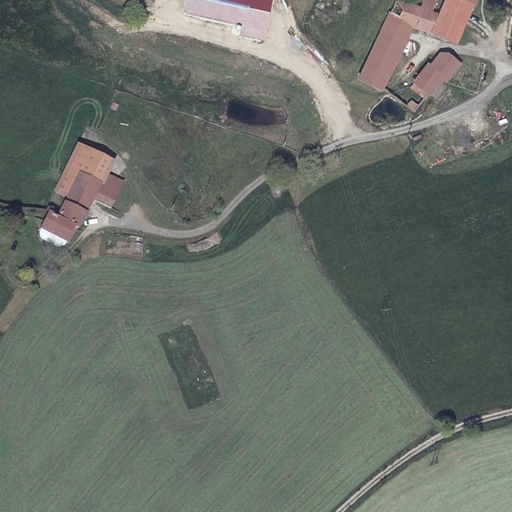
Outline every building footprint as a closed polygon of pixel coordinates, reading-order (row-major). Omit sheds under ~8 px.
[(433,32),(441,14),(434,12),(438,2),(433,0),(423,0),(421,7),(399,0),(397,0),(360,79),(380,91),(399,57),(411,27),(433,32)] [(433,32),(456,42),(475,0),(448,0),(441,14),(433,32)] [(429,64),(415,82),(430,94),(444,76),(429,64)] [(430,94),(415,82),(411,87),(426,100),(430,94)] [(77,160),(108,176),(116,163),(81,145),(57,189),(61,192),(77,160)] [(114,203),(124,184),(108,176),(77,160),(61,192),(70,197),(56,223),(78,234),(97,196),(114,203)] [(35,243),(62,258),(70,243),(73,243),(78,234),(56,223),(51,233),(42,229),(35,243)] [(57,262),(62,258),(35,243),(33,247),(38,253),(57,262)]
